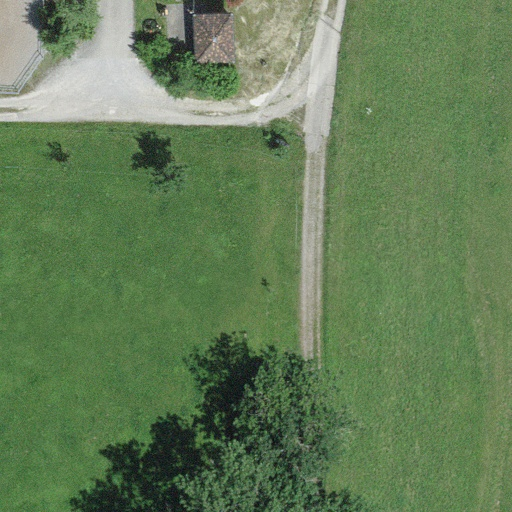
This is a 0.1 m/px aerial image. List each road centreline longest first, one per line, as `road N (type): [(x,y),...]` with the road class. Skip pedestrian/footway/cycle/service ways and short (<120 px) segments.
road 1 (track): [(311,511),(318,124)]
road 2 (track): [(318,124),(333,0)]
